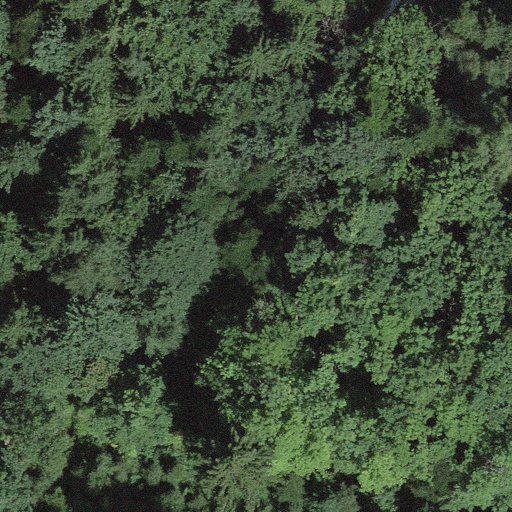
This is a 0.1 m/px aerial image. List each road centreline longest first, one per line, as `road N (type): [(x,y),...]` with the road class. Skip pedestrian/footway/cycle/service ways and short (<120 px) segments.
road 1 (track): [(0,436),(200,356),(251,318),(284,279),(305,225),(335,52)]
road 2 (track): [(43,420),(511,509)]
